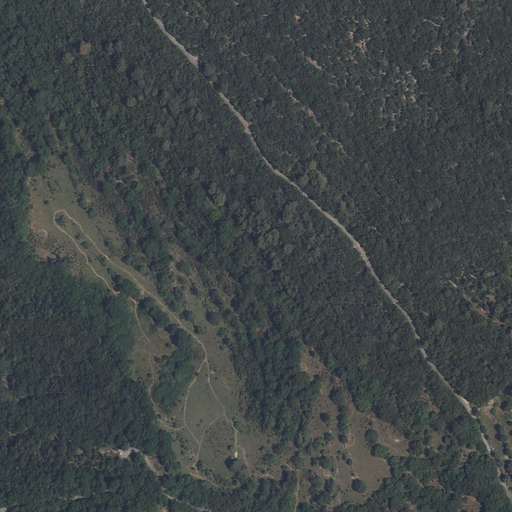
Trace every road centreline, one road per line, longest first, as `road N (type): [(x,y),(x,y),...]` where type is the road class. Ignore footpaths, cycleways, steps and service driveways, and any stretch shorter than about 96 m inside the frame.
road 1 (unclassified): [(511,500),(475,418),(423,353),(409,317),(352,238),(274,168),(144,0)]
road 2 (unclassified): [(216,511),(164,490),(132,451),(104,491),(0,509)]
